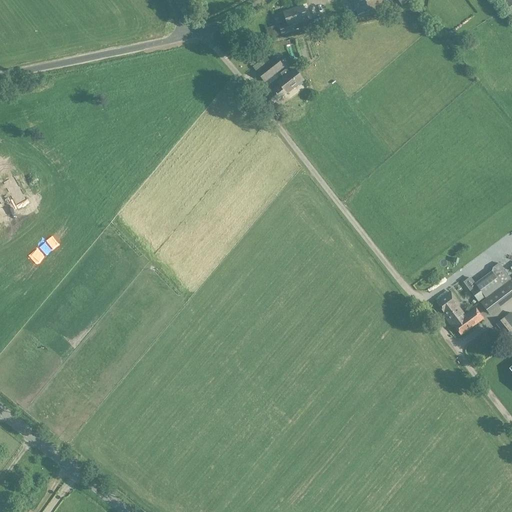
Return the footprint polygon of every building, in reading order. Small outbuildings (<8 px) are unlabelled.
[(308,20),(303,6),(284,13),(288,23),(279,26),(282,34),(302,28),(300,23),(308,20)] [(265,83),(284,68),(276,57),(256,72),(265,83)] [(278,82),(287,94),(304,80),(295,69),(290,73),(287,69),(281,74),(284,78),(278,82)] [(287,94),(279,84),(265,96),(272,105),(287,94)] [(16,206),(27,200),(14,177),(3,183),(16,206)] [(479,302),(509,280),(500,268),(470,290),(479,302)] [(511,295),(511,284),(510,282),(480,304),(487,314),(511,295)] [(475,308),(463,317),(455,306),(459,303),(451,292),(437,303),(444,313),(444,315),(447,319),(449,319),(453,324),(453,325),(461,335),(483,319),(475,308)] [(511,333),(511,327),(504,317),(496,324),(506,337),(511,333)]
